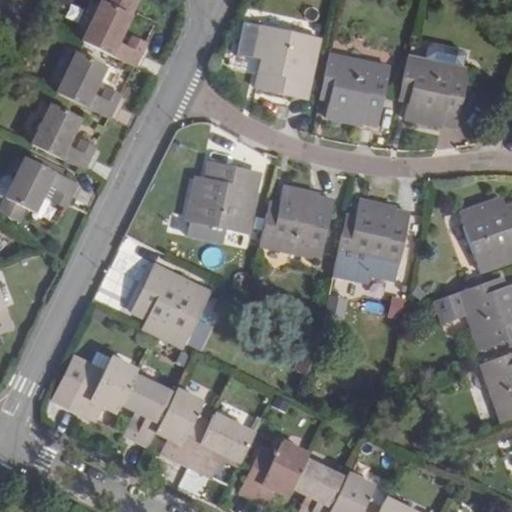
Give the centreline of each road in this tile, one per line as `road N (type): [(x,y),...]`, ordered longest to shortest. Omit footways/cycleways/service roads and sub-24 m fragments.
road 1 (residential): [(3,440),(174,87)]
road 2 (residential): [(174,87),(268,139),(340,161),(379,169),(511,164)]
road 3 (residential): [(152,511),(3,440)]
